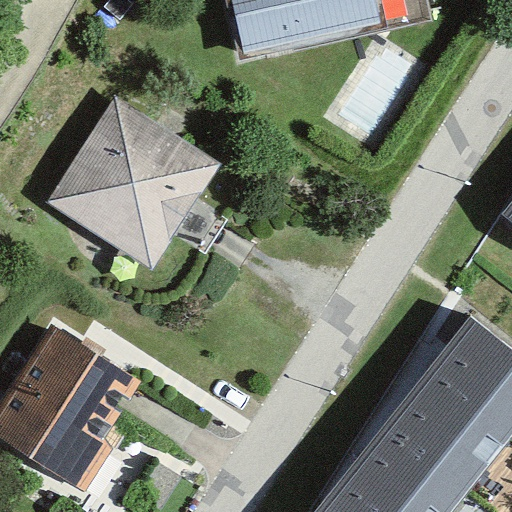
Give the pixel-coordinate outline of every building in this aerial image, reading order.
[(419,0),(270,0),(217,10),(228,66),(425,29),(419,0)] [(216,180),(114,108),(40,212),(142,284),(170,244),(202,266),(227,231),(196,208),(216,180)] [(511,207),(501,220),(511,228),(511,207)] [(511,354),(475,324),(324,511),(446,511),(511,430),(511,354)] [(140,394),(50,338),(0,416),(0,457),(72,503),(140,394)]
